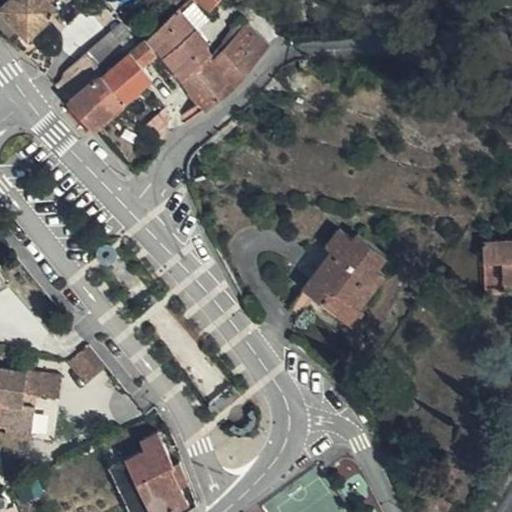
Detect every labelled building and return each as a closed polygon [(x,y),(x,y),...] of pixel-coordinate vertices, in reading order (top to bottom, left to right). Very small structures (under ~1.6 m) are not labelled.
[(0,14),(17,33),(14,36),(25,47),(31,41),(26,35),(50,11),(41,2),(44,0),(5,0),(0,5),(0,14)] [(210,8),(215,0),(184,0),(183,1),(187,5),(192,0),(208,17),(214,11),(210,8)] [(214,11),(218,14),(226,2),(223,0),(215,0),(210,8),(214,11)] [(174,9),(178,13),(187,5),(183,1),(174,9)] [(175,66),(183,76),(212,51),(178,13),(174,9),(147,34),(168,58),(175,66)] [(101,72),(136,39),(121,23),(87,55),(101,72)] [(241,41),(252,27),(248,23),(237,37),(241,41)] [(256,58),(269,43),(252,27),(241,41),(256,58)] [(163,61),(168,58),(147,34),(142,38),(155,52),(163,61)] [(237,81),(256,58),(241,41),(237,37),(219,59),(212,51),(183,76),(197,96),(197,99),(197,102),(182,112),(182,124),(216,97),(237,81)] [(123,102),(154,76),(144,62),(155,52),(142,38),(103,75),(101,72),(98,75),(123,102)] [(98,75),(101,72),(87,55),(68,72),(73,78),(82,89),(98,75)] [(71,100),(96,125),(123,102),(98,75),(82,89),(71,100)] [(68,82),(71,100),(82,89),(73,78),(68,82)] [(165,135),(170,121),(170,120),(166,111),(155,125),(165,135)] [(298,285),(308,292),(333,311),(343,296),(353,304),(381,269),(373,263),(382,251),(354,229),(349,235),(335,224),(322,242),(327,246),(298,285)] [(502,278),(511,277),(511,233),(480,235),(481,258),(501,256),(502,278)] [(481,258),(483,291),(503,289),(502,278),(501,256),(481,258)] [(289,297),(299,305),(308,292),(298,285),(289,297)] [(343,296),(333,311),(348,322),(359,308),(353,304),(343,296)] [(285,302),(295,309),(299,305),(289,297),(285,302)] [(91,345),(72,357),(84,377),(104,365),(91,345)] [(0,364),(0,421),(5,422),(4,432),(30,435),(33,400),(22,399),(23,389),(34,390),(57,393),(59,371),(0,364)] [(33,400),(34,390),(23,389),(22,399),(33,400)] [(106,463),(128,511),(180,511),(194,503),(186,480),(178,484),(167,463),(172,461),(156,428),(139,436),(143,446),(106,463)] [(178,484),(186,480),(179,457),(172,461),(167,463),(178,484)]
